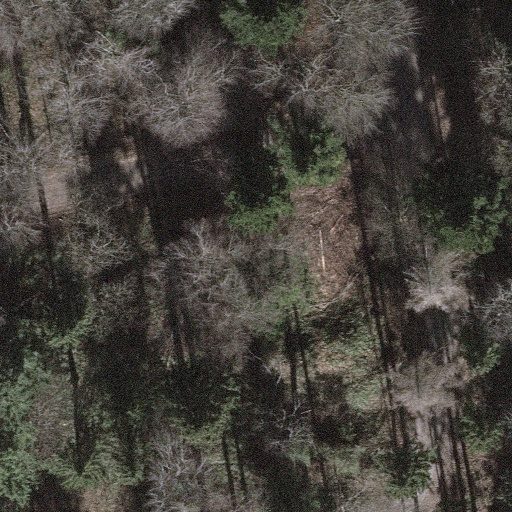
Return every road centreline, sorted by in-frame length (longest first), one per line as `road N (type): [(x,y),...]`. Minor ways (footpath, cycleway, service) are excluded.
road 1 (track): [(419,511),(444,251),(417,105),(420,0)]
road 2 (track): [(417,105),(182,177),(0,219)]
